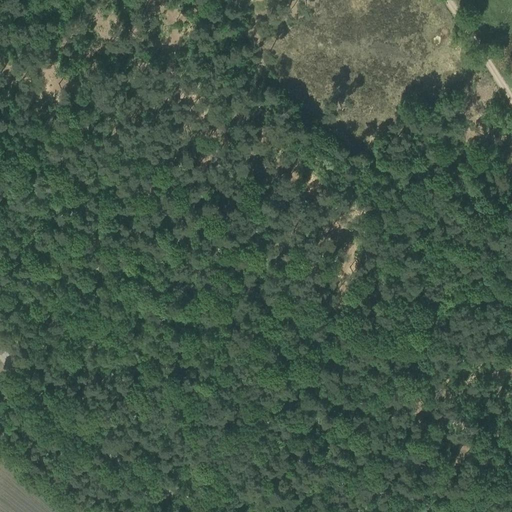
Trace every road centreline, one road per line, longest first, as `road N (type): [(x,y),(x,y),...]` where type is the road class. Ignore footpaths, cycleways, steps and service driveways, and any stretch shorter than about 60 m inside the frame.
road 1 (unclassified): [(200,511),(76,429),(0,353)]
road 2 (track): [(446,0),(511,104)]
